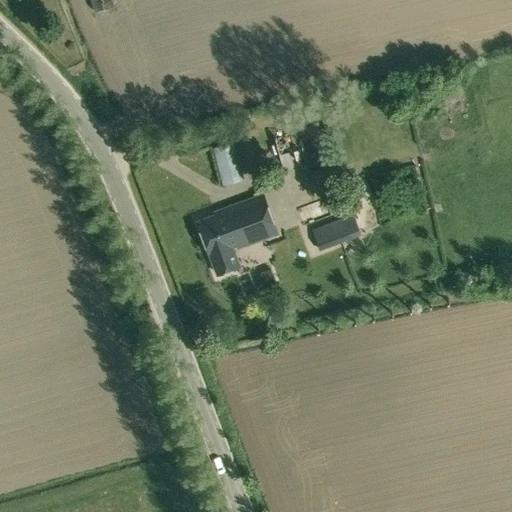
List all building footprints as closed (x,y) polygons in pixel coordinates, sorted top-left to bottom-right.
[(115,5),(112,0),(91,0),(95,11),(115,5)] [(272,129),(276,168),(289,166),(288,157),(307,155),(304,126),(272,129)] [(244,179),(234,142),(213,147),(222,184),(244,179)] [(239,265),(232,246),(236,245),(238,248),(277,234),(262,194),(214,211),(214,216),(199,222),(217,273),(239,265)] [(357,236),(349,215),(342,218),(313,229),(321,250),(349,239),(357,236)] [(270,269),(262,271),(259,278),(263,286),(275,282),(270,269)]
